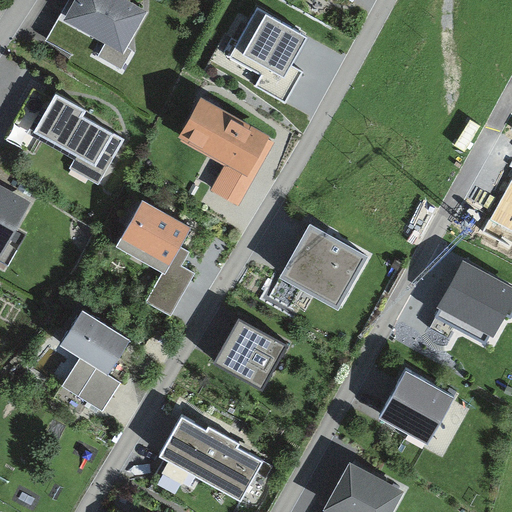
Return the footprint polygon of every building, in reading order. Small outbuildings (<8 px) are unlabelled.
[(143,11),(123,0),(75,0),(68,15),(123,46),(143,11)] [(259,8),(231,55),(263,73),(256,84),(285,101),(303,69),(292,63),(308,36),(259,8)] [(55,93),(34,131),(79,156),(73,166),(96,179),(120,138),(80,116),(84,109),(55,93)] [(199,101),(181,132),(230,160),(215,187),(237,199),(270,141),(199,101)] [(511,178),(490,219),(511,231),(511,178)] [(0,191),(0,243),(22,204),(0,191)] [(143,201),(119,242),(164,267),(187,227),(143,201)] [(366,256),(312,225),(284,273),(338,304),(366,256)] [(511,292),(466,267),(440,314),(483,338),(499,308),(510,314),(511,310),(511,292)] [(106,369),(126,340),(83,311),(63,340),(106,369)] [(239,320),(218,360),(262,383),(283,344),(239,320)] [(450,397),(407,373),(384,414),(427,438),(450,397)] [(261,459),(184,416),(163,453),(240,496),(261,459)] [(351,465),(330,505),(342,511),(385,511),(398,490),(351,465)]
